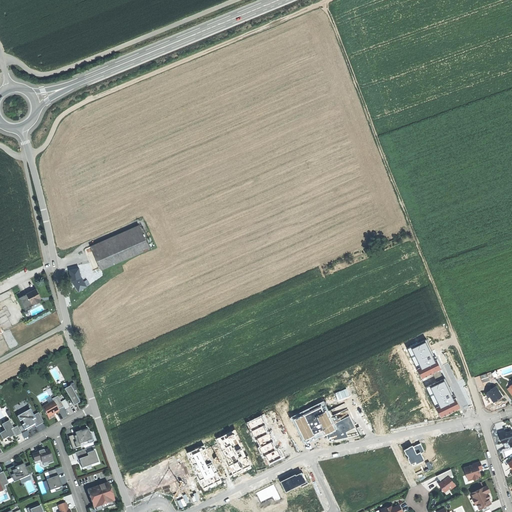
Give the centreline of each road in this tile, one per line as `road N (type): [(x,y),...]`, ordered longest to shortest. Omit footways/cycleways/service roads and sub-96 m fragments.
road 1 (track): [(471,380),(325,4)]
road 2 (track): [(0,145),(29,153),(44,146),(73,107),(325,4)]
road 3 (unclassified): [(21,128),(95,409)]
road 4 (track): [(238,0),(53,72),(0,56)]
road 5 (secondary): [(72,84),(278,0)]
road 6 (residential): [(307,456),(484,421)]
road 7 (residential): [(190,511),(307,456)]
